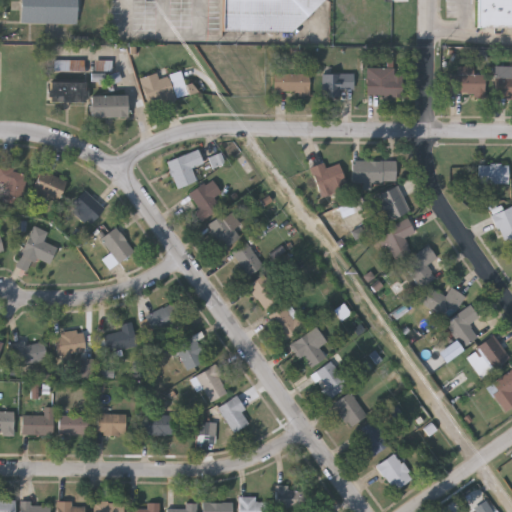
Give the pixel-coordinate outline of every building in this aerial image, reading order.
[(21,24),(21,0),(77,0),(77,24),(21,24)] [(223,30),(223,0),(323,0),(292,31),(223,30)] [(511,27),(511,0),(478,0),(478,27),(511,27)] [(54,71),(85,72),(85,61),(55,60),(54,71)] [(96,71),(112,72),(112,61),(96,60),(96,71)] [(511,100),(495,100),(495,68),(511,68),(511,100)] [(367,70),(402,70),(402,98),(367,98),(367,70)] [(449,94),(449,76),(459,76),(459,70),(462,70),(462,75),(484,75),(484,94),(449,94)] [(140,78),(167,72),(171,88),(183,85),(186,96),(177,98),(177,101),(148,109),(140,78)] [(196,93),(195,89),(186,91),(182,72),(171,74),(176,97),(196,93)] [(309,75),(309,96),(274,96),(274,75),(309,75)] [(354,76),(354,91),(340,91),(340,98),(323,98),(323,76),(354,76)] [(49,105),(49,83),(85,83),(85,105),(49,105)] [(127,97),(127,119),(90,119),(90,97),(127,97)] [(203,165),(191,169),(196,183),(176,190),(167,163),(198,152),(203,165)] [(213,169),(225,164),(221,153),(209,158),(213,169)] [(395,183),(352,183),(352,162),(395,162),(395,183)] [(326,170),(339,165),(345,185),(319,193),(311,169),(324,164),(326,170)] [(508,185),(478,185),(478,166),(508,166),(508,185)] [(0,199),(0,167),(29,176),(20,205),(0,199)] [(67,183),(58,205),(32,194),(42,172),(67,183)] [(202,223),(195,214),(199,211),(188,196),(203,185),(221,209),(202,223)] [(409,212),(388,223),(376,198),(397,187),(409,212)] [(104,210),(91,225),(70,206),(83,191),(104,210)] [(350,207),(341,211),(343,217),(366,208),(362,200),(350,205),(350,207)] [(511,242),(505,246),(492,217),(511,208),(511,242)] [(241,238),(223,252),(207,229),(227,214),(233,222),(231,224),(241,238)] [(379,237),(394,229),(392,225),(407,217),(415,232),(405,238),(413,251),(396,260),(387,242),(383,244),(379,237)] [(115,226),(100,237),(112,252),(102,259),(109,269),(134,250),(115,226)] [(57,247),(47,267),(20,253),(30,234),(57,247)] [(264,266),(249,278),(231,255),(245,244),(264,266)] [(421,289),(404,263),(429,247),(437,259),(427,266),(436,279),(421,289)] [(264,312),(248,287),(265,276),(281,301),(264,312)] [(464,295),(448,319),(420,301),(430,286),(445,295),(451,286),(464,295)] [(182,323),(157,335),(147,316),(172,303),(182,323)] [(268,318),(286,305),(304,328),(286,342),(268,318)] [(468,325),(477,337),(463,348),(444,323),(469,305),(479,317),(468,325)] [(137,345),(109,352),(105,334),(121,330),(120,323),(131,320),(137,345)] [(58,357),(55,335),(82,331),(85,354),(58,357)] [(290,346),(308,334),(326,359),(308,372),(290,346)] [(187,372),(174,346),(193,337),(205,364),(187,372)] [(475,351),(492,337),(510,359),(493,373),(475,351)] [(47,361),(18,367),(14,347),(42,341),(47,361)] [(464,351),(457,341),(439,353),(447,363),(464,351)] [(80,378),(93,378),(92,359),(80,359),(80,378)] [(328,402),(321,393),(324,390),(313,376),(329,363),(347,387),(328,402)] [(211,405),(194,380),(213,367),(229,392),(211,405)] [(487,389),(511,371),(511,393),(511,394),(511,395),(511,409),(505,414),(487,389)] [(350,430),(332,408),(349,394),(367,417),(350,430)] [(233,434),(218,409),(235,398),(251,424),(233,434)] [(22,417),(44,417),(44,409),(53,409),(53,436),(22,436),(22,417)] [(0,412),(14,413),(13,434),(0,434),(0,412)] [(126,415),(126,436),(97,436),(97,415),(126,415)] [(171,436),(140,436),(140,416),(171,416),(171,436)] [(89,417),(89,436),(59,436),(59,417),(89,417)] [(217,423),(201,422),(200,435),(217,436),(217,423)] [(366,446),(356,437),(369,423),(390,442),(373,461),(361,451),(366,446)] [(412,482),(392,493),(377,466),(397,455),(412,482)] [(305,489),(305,510),(275,510),(275,489),(305,489)] [(239,511),(239,498),(256,498),(256,503),(269,503),(269,511),(239,511)] [(493,511),(487,501),(475,508),(477,511),(493,511)] [(0,511),(0,502),(15,502),(15,511),(0,511)] [(50,511),(51,506),(31,506),(31,502),(21,502),(21,511),(50,511)] [(83,507),(83,511),(56,511),(56,503),(72,503),(72,507),(83,507)] [(94,511),(94,503),(119,503),(119,511),(94,511)] [(148,510),(131,509),(131,511),(159,511),(160,503),(148,503),(148,510)] [(203,511),(232,511),(233,503),(204,503),(203,511)]
